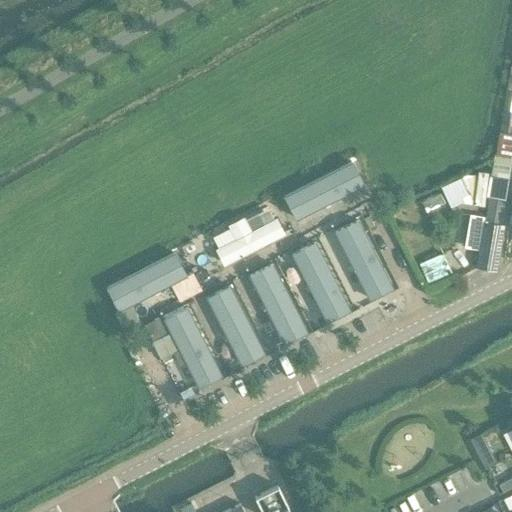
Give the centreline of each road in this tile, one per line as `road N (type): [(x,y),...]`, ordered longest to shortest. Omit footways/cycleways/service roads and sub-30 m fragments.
road 1 (residential): [(193,443),(424,323)]
road 2 (residential): [(193,443),(136,330)]
road 3 (residential): [(424,323),(367,215)]
